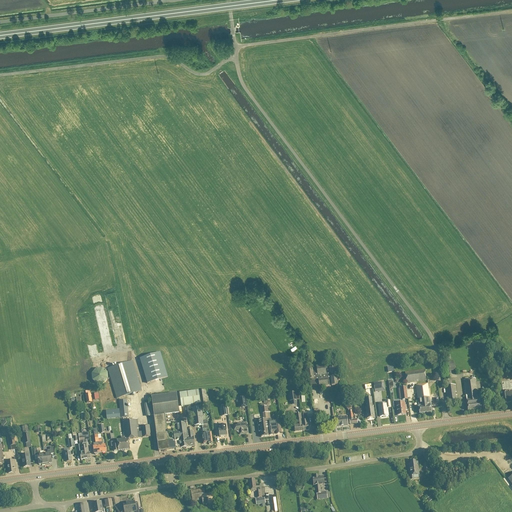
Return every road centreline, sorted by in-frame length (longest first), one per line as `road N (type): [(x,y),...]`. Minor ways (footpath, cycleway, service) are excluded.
road 1 (unclassified): [(444,423),(424,333),(249,93),(237,54)]
road 2 (tertiary): [(33,477),(416,426)]
road 3 (unclassified): [(62,504),(414,454),(416,426)]
road 4 (trunk): [(0,35),(274,0)]
road 5 (unclassified): [(0,75),(163,56),(201,75),(237,54)]
road 6 (unclassified): [(0,21),(169,0)]
